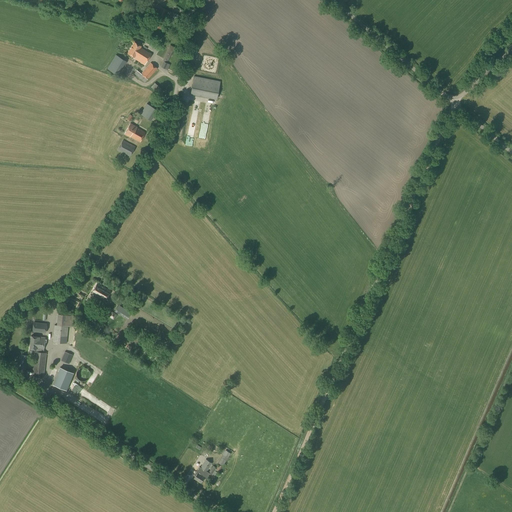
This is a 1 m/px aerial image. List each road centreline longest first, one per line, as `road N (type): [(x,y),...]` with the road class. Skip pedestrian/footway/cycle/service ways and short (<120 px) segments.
road 1 (track): [(454,103),(275,511)]
road 2 (unclassified): [(0,332),(74,277),(161,139),(193,0)]
road 3 (unclassified): [(221,511),(0,372)]
road 4 (unclassified): [(454,103),(332,0)]
